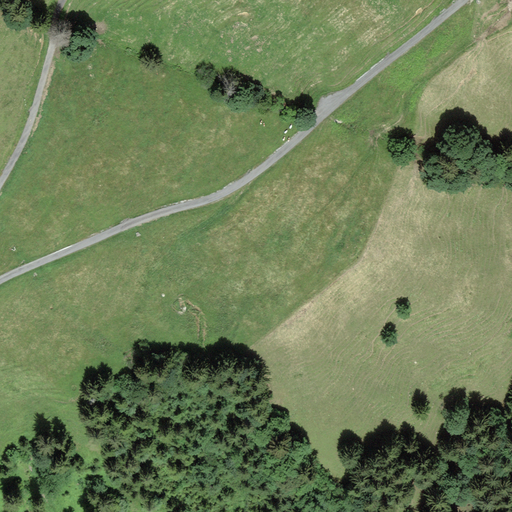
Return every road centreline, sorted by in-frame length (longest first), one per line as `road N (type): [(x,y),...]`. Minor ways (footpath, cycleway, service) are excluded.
road 1 (unclassified): [(0,281),(257,173),(465,0)]
road 2 (unclassified): [(0,185),(27,131),(63,0)]
